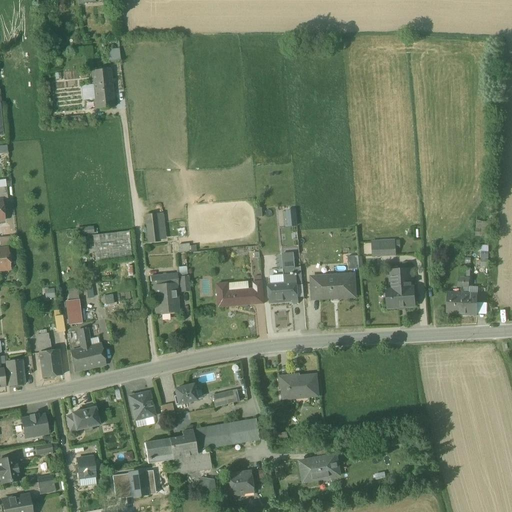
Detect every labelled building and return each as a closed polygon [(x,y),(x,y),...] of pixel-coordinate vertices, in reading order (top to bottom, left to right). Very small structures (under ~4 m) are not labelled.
[(118,50),(108,51),(109,62),(119,61),(118,50)] [(82,61),(64,62),(64,71),(82,70),(82,61)] [(110,70),(91,72),(95,109),(114,107),(110,70)] [(284,227),(297,227),(296,209),(283,210),(284,227)] [(156,215),(146,217),(149,242),(159,241),(156,215)] [(132,257),(130,231),(94,234),(93,226),(83,227),(84,241),(91,240),(93,261),(132,257)] [(11,237),(0,237),(0,246),(0,249),(12,248),(11,237)] [(395,241),(379,242),(380,256),(396,255),(395,248),(395,241)] [(379,242),(371,242),(372,256),(380,256),(379,242)] [(189,245),(174,246),(174,253),(189,251),(189,252),(196,251),(196,246),(189,247),(189,245)] [(480,245),(481,267),(489,266),(488,245),(480,245)] [(7,249),(0,249),(0,270),(9,270),(7,249)] [(293,254),(281,255),(283,269),(295,268),(293,254)] [(358,256),(347,257),(349,269),(359,269),(358,256)] [(180,274),(188,273),(187,266),(179,267),(180,274)] [(295,268),(283,269),(283,275),(295,274),(296,286),(302,285),(301,267),(295,268)] [(392,289),(386,289),(387,309),(415,307),(413,287),(411,288),(410,269),(391,271),(391,277),(390,277),(390,282),(391,282),(392,289)] [(177,274),(150,277),(151,282),(156,282),(156,287),(154,287),(157,313),(178,311),(175,286),(178,285),(177,274)] [(295,274),(283,275),(283,276),(270,277),(271,286),(268,286),(270,303),(292,301),(292,303),(294,305),(297,304),(298,302),(297,298),(303,297),(302,285),(296,286),(295,274)] [(354,275),(311,277),(312,299),(355,297),(354,275)] [(188,277),(180,277),(181,292),(189,292),(188,277)] [(262,282),(253,282),(253,290),(255,290),(255,293),(263,292),(262,282)] [(249,290),(229,291),(228,283),(216,284),(218,308),(241,306),(241,307),(242,308),(247,307),(248,306),(248,305),(250,305),(249,290)] [(255,293),(251,293),(252,305),(264,303),(263,292),(255,293)] [(463,294),(447,293),(446,314),(461,314),(463,294)] [(477,295),(463,294),(461,314),(476,315),(477,295)] [(67,302),(70,325),(81,324),(79,301),(67,302)] [(56,333),(64,332),(63,315),(55,316),(56,333)] [(90,346),(87,329),(78,331),(81,349),(71,351),(75,372),(105,365),(100,344),(90,346)] [(48,334),(37,335),(38,342),(49,341),(48,334)] [(49,341),(38,342),(39,353),(51,352),(49,341)] [(51,352),(39,353),(43,378),(61,376),(58,351),(51,352)] [(21,361),(6,363),(8,374),(23,373),(21,361)] [(23,373),(8,374),(9,386),(24,385),(23,373)] [(316,375),(279,378),(280,390),(282,390),(283,400),(291,399),(291,398),(309,396),(309,397),(318,396),(316,375)] [(192,386),(174,390),(176,396),(173,397),(175,405),(195,400),(192,386)] [(231,392),(213,397),(215,408),(234,403),(231,392)] [(149,393),(130,397),(135,420),(154,416),(149,393)] [(172,404),(161,406),(163,418),(174,415),(172,404)] [(95,408),(72,414),(72,416),(66,417),(70,434),(77,433),(76,430),(84,429),(85,433),(92,431),(91,427),(99,425),(95,408)] [(37,415),(30,417),(30,418),(21,420),(25,438),(47,433),(44,416),(37,417),(37,415)] [(257,420),(182,432),(182,437),(192,436),(195,451),(208,449),(260,440),(257,420)] [(182,437),(169,439),(171,455),(195,451),(192,436),(182,437)] [(169,439),(144,444),(148,464),(172,460),(172,459),(171,455),(169,439)] [(50,445),(36,448),(37,455),(52,452),(50,445)] [(208,449),(195,451),(197,455),(172,459),(172,460),(175,475),(187,473),(210,469),(211,469),(208,449)] [(195,451),(171,455),(172,459),(197,455),(195,451)] [(336,455),(300,462),(304,483),(340,476),(336,455)] [(93,457),(76,459),(77,466),(75,466),(76,473),(78,473),(79,479),(95,477),(93,457)] [(15,458),(0,460),(0,475),(1,475),(2,484),(19,481),(15,458)] [(129,474),(132,493),(139,492),(139,497),(148,495),(147,491),(155,490),(153,471),(145,472),(144,471),(129,474)] [(251,472),(229,475),(232,495),(233,494),(235,496),(243,495),(244,493),(254,492),(251,472)] [(129,474),(112,477),(116,500),(139,497),(139,492),(132,493),(129,474)] [(213,480),(200,478),(195,487),(205,492),(215,491),(213,480)] [(53,481),(37,483),(40,495),(55,492),(53,481)] [(31,511),(28,496),(2,501),(3,511),(31,511)]
